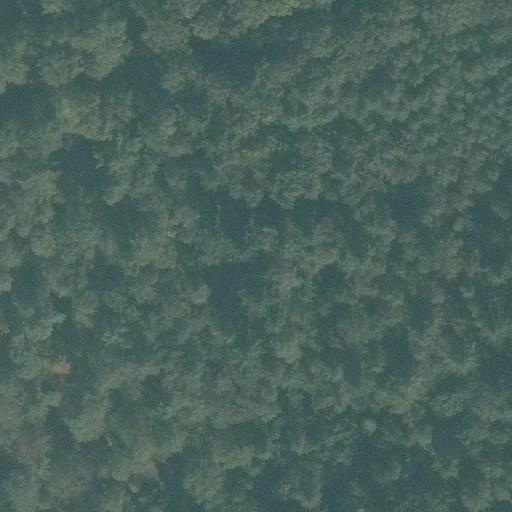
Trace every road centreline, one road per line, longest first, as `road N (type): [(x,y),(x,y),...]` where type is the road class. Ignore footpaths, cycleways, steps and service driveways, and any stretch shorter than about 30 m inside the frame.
road 1 (track): [(0,479),(219,389),(511,386)]
road 2 (track): [(143,51),(242,511)]
